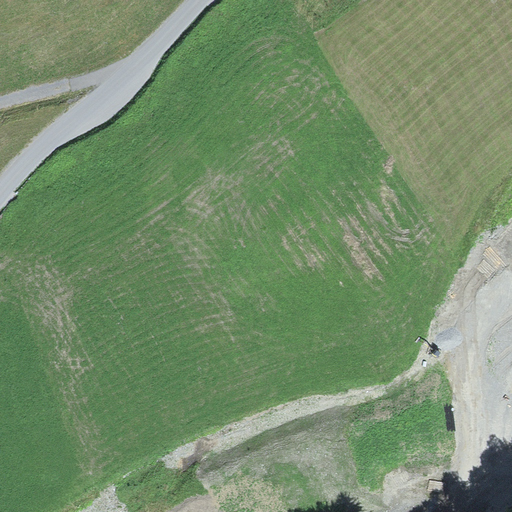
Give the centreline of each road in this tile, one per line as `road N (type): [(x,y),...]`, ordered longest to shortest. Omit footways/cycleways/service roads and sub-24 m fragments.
road 1 (track): [(195,0),(116,88),(0,190)]
road 2 (track): [(126,76),(106,69),(0,106)]
